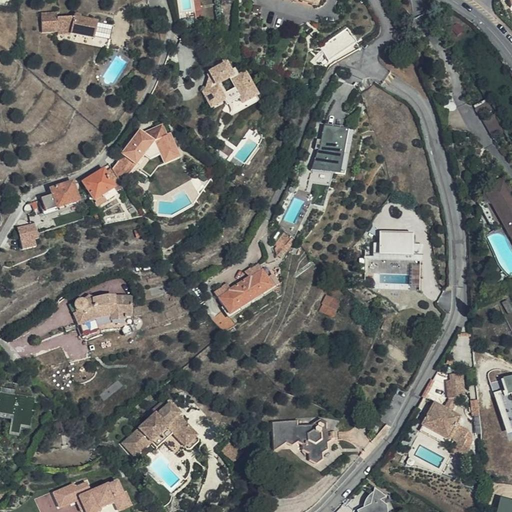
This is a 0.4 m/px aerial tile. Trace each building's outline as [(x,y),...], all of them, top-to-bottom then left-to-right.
[(60,12),(45,13),(45,30),(60,29),(61,32),(76,32),(93,36),(99,32),(98,34),(112,37),(114,24),(101,21),(82,17),(83,17),(82,17),(82,16),(82,15),(81,15),(80,15),(79,15),(79,14),(78,15),(77,15),(76,15),(76,16),(60,17),(60,12)] [(458,23),(452,28),(457,35),(464,31),(458,23)] [(347,27),(328,40),(320,46),(328,61),(357,41),(347,27)] [(232,108),(236,106),(238,110),(253,103),(252,101),(259,97),(248,76),(242,79),(238,71),(233,73),(230,67),(212,76),(216,83),(213,84),(212,89),(213,91),(208,94),(215,108),(228,101),(232,108)] [(262,104),(259,97),(252,101),(253,103),(238,110),(236,106),(232,108),(226,111),(227,112),(227,113),(228,113),(228,114),(229,114),(229,115),(230,115),(231,116),(232,116),(232,117),(233,117),(234,117),(235,117),(236,117),(262,104)] [(120,155),(133,167),(142,157),(147,161),(175,147),(169,135),(166,136),(161,127),(141,136),(138,134),(120,155)] [(343,174),(351,132),(323,127),(319,151),(317,151),(311,169),(343,174)] [(142,157),(133,167),(145,179),(147,180),(158,167),(180,157),(175,147),(147,161),(142,157)] [(116,193),(124,189),(120,182),(112,172),(106,176),(115,191),(116,193)] [(115,191),(106,176),(104,173),(84,185),(95,203),(104,198),(115,191)] [(511,195),(504,182),(487,192),(497,210),(507,228),(511,236),(511,195)] [(80,203),(73,183),(52,190),(54,195),(40,200),(43,210),(45,209),(47,214),(80,203)] [(89,204),(92,203),(85,189),(81,191),(89,204)] [(118,196),(116,193),(115,191),(104,198),(107,204),(115,199),(118,196)] [(497,210),(487,192),(475,198),(496,235),(504,230),(511,243),(511,236),(507,228),(497,210)] [(104,198),(95,203),(98,209),(107,204),(104,198)] [(35,223),(18,228),(21,242),(23,250),(37,247),(35,239),(38,238),(36,230),(35,223)] [(287,251),(293,243),(284,234),(277,244),(277,245),(287,251)] [(411,236),(378,235),(378,244),(372,244),(372,257),(419,259),(420,245),(413,245),(410,245),(411,236)] [(283,257),(287,251),(277,245),(275,248),(275,255),(280,259),(283,257)] [(246,273),(249,278),(250,279),(261,272),(257,266),(246,273)] [(239,284),(251,303),(272,289),(261,272),(250,279),(249,278),(239,284)] [(228,318),(251,303),(239,284),(228,291),(228,293),(217,300),(223,310),(228,318)] [(228,293),(228,291),(224,287),(213,294),(217,300),(228,293)] [(338,302),(325,295),(317,310),(330,317),(338,302)] [(130,326),(133,298),(123,297),(106,297),(97,299),(95,299),(95,296),(90,297),(85,299),(84,301),(79,301),(78,301),(76,302),(75,304),(75,306),(75,309),(77,314),(74,315),(74,316),(83,338),(89,335),(102,332),(112,330),(121,329),(123,329),(127,327),(130,326)] [(511,311),(511,304),(509,298),(503,302),(509,313),(511,311)] [(223,310),(213,316),(228,331),(229,332),(235,329),(228,318),(223,310)] [(453,397),(461,396),(466,395),(463,371),(452,373),(452,378),(447,379),(450,397),(453,397)] [(511,376),(503,379),(508,392),(499,395),(511,430),(511,429),(511,376)] [(2,388),(0,387),(0,418),(10,420),(7,436),(18,438),(19,429),(29,430),(34,398),(14,395),(14,390),(2,388)] [(453,411),(461,396),(453,397),(447,408),(453,411)] [(161,416),(172,407),(168,403),(157,412),(159,414),(161,416)] [(465,417),(453,411),(447,408),(438,403),(426,427),(452,440),(453,438),(463,443),(468,446),(471,439),(468,437),(471,431),(460,426),(465,417)] [(184,418),(185,417),(175,405),(172,407),(161,416),(159,414),(126,441),(135,451),(152,438),(155,443),(161,449),(169,443),(178,435),(190,450),(193,453),(200,455),(205,450),(203,442),(199,437),(184,418)] [(325,426),(320,422),(313,425),(313,428),(297,429),(297,423),(273,424),(275,451),(285,444),(291,447),(296,443),(303,446),(303,452),(309,455),(309,463),(315,466),(321,461),(321,455),(326,451),(326,445),(331,441),(331,435),(326,432),(325,426)] [(452,440),(426,427),(423,432),(449,446),(452,440)] [(181,457),(190,450),(178,435),(169,443),(181,457)] [(152,438),(135,451),(138,456),(155,443),(152,438)] [(240,449),(237,445),(233,443),(224,453),(232,461),(236,464),(245,453),(241,449),(240,449)] [(474,449),(468,446),(463,443),(457,454),(468,460),(474,449)] [(74,484),(54,492),(61,507),(78,500),(83,511),(85,510),(86,511),(101,511),(102,511),(101,509),(115,503),(118,511),(119,511),(133,506),(127,492),(124,493),(118,480),(110,484),(109,482),(92,490),(88,481),(76,486),(74,484)]
